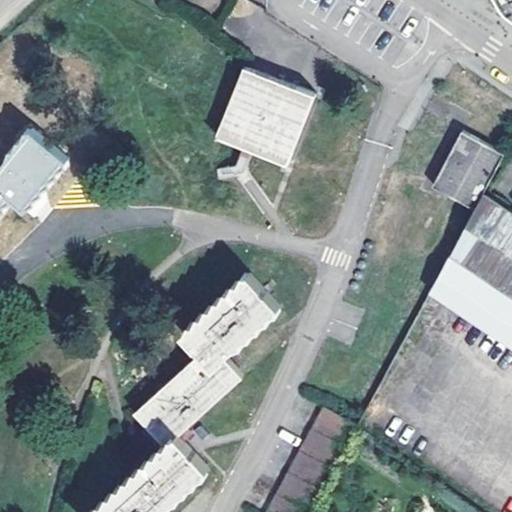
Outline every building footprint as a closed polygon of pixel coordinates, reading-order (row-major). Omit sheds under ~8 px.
[(317,93),(247,65),(218,136),(244,146),(248,148),(288,164),(317,93)] [(0,218),(1,218),(0,215),(0,213),(9,209),(8,204),(17,197),(29,207),(37,213),(43,206),(49,198),(48,191),(49,190),(49,186),(56,180),(55,176),(65,171),(64,167),(73,161),(71,155),(35,125),(35,126),(30,126),(27,135),(22,135),(19,145),(14,144),(11,154),(7,159),(5,162),(0,167),(0,218)] [(435,185),(476,207),(484,193),(505,153),(463,130),(435,185)] [(476,207),(431,291),(511,345),(511,211),(484,193),(476,207)] [(190,330),(185,333),(203,353),(138,412),(150,425),(157,432),(167,443),(163,452),(158,451),(154,461),(149,460),(145,469),(140,468),(136,477),(131,476),(126,486),(122,485),(118,494),(113,493),(109,502),(103,502),(99,511),(95,510),(93,511),(167,511),(176,508),(176,503),(186,500),(186,495),(195,491),(194,486),(204,483),(204,478),(213,475),(213,470),(216,467),(201,452),(200,453),(197,449),(198,448),(184,433),(188,429),(200,419),(248,374),(246,372),(231,356),(234,353),(237,350),(239,348),(249,344),(249,339),(259,336),(258,331),(268,327),(268,323),(277,319),(277,314),(286,311),(286,306),(288,304),(256,270),(254,271),(250,271),(245,280),(240,279),(236,288),(231,287),(227,297),(222,296),(218,305),(213,304),(209,313),(204,312),(199,321),(195,321),(190,330)] [(323,407),(266,511),(307,511),(354,424),(323,407)]
